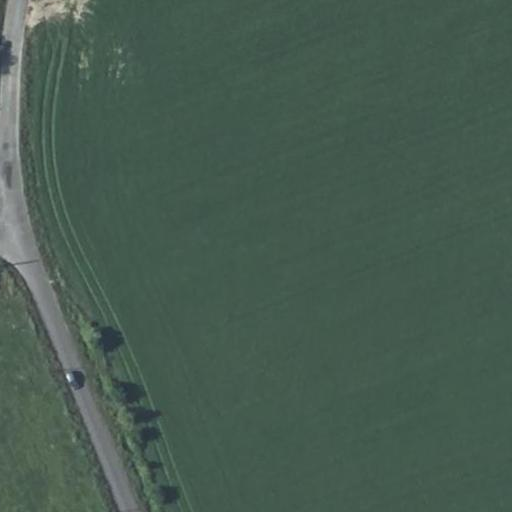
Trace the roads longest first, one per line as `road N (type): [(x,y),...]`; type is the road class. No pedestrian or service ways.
road 1 (unclassified): [(0,217),(34,277),(125,511)]
road 2 (unclassified): [(17,0),(0,190)]
